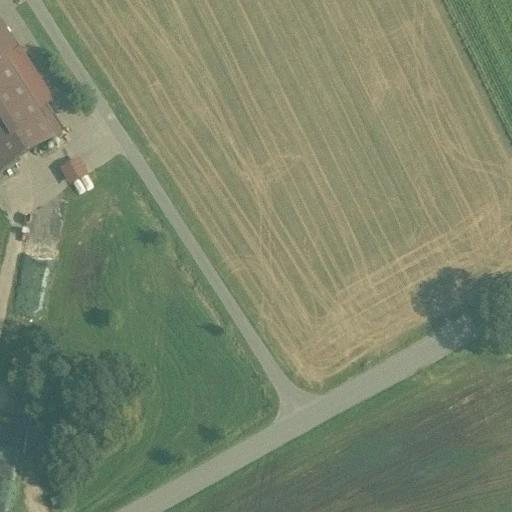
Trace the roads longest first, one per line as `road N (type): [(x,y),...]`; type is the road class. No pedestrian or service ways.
road 1 (unclassified): [(28,0),(303,422)]
road 2 (unclassified): [(511,303),(303,422)]
road 3 (unclassified): [(303,422),(143,511)]
